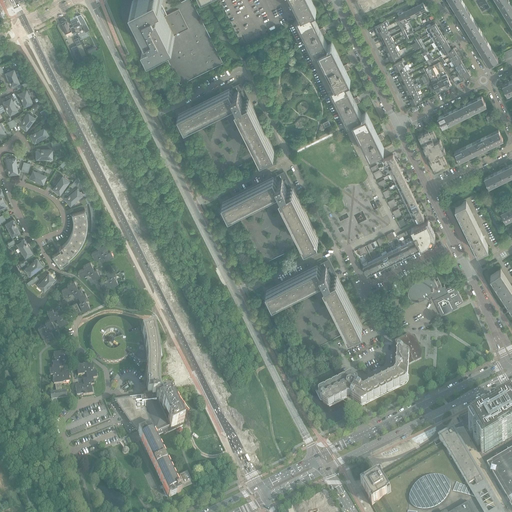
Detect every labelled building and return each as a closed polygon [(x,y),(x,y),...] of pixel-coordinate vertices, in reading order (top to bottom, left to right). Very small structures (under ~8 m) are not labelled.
[(150,30),(152,34),(145,37),(150,49),(160,44),(175,36),(174,35),(188,28),(179,9),(178,9),(170,13),(171,14),(170,15),(169,13),(164,16),(159,6),(158,6),(156,3),(161,0),(132,0),(140,17),(138,18),(137,18),(137,19),(136,19),(135,20),(135,21),(134,21),(134,22),(134,23),(134,24),(134,25),(134,26),(134,27),(134,28),(135,28),(135,29),(135,30),(136,30),(136,31),(137,31),(138,32),(139,32),(140,32),(141,32),(141,33),(142,32),(143,32),(144,32),(145,32),(147,31),(148,31),(150,30)] [(188,28),(174,35),(175,36),(160,44),(180,85),(223,63),(191,0),(184,0),(176,5),(178,9),(179,9),(188,28)] [(219,0),(242,45),(297,18),(301,16),(303,15),(295,0),(219,0)] [(293,0),(301,16),(303,15),(310,12),(311,11),(312,13),(316,10),(311,0),(293,0)] [(511,4),(509,0),(505,0),(499,4),(508,18),(511,15),(511,4)] [(418,5),(422,13),(427,10),(423,2),(418,5)] [(463,22),(472,16),(463,2),(454,8),(463,22)] [(413,7),(417,15),(422,13),(418,5),(413,7)] [(408,9),(412,17),(417,15),(413,7),(408,9)] [(403,12),(407,20),(412,17),(408,9),(403,12)] [(315,53),(319,51),(320,50),(327,47),(328,46),(327,45),(322,33),(325,32),(323,27),(320,29),(312,13),(311,11),(310,12),(303,15),(301,16),(297,18),(314,53),(315,53)] [(407,20),(403,12),(398,14),(402,22),(407,20)] [(77,16),(74,17),(70,19),(73,26),(80,24),(81,24),(85,32),(89,30),(84,20),(80,22),(77,16)] [(472,16),(463,22),(471,36),(481,30),(472,16)] [(61,22),(60,23),(65,34),(71,31),(70,28),(66,20),(64,22),(63,21),(61,22)] [(377,31),(386,27),(383,22),(374,26),(377,31)] [(429,33),(431,32),(438,27),(435,23),(434,23),(434,22),(431,24),(431,25),(428,28),(426,29),(429,33)] [(386,27),(377,31),(379,36),(388,32),(386,27)] [(438,27),(431,32),(429,33),(431,38),(434,36),(441,32),(438,27)] [(480,50),(489,44),(487,40),(481,30),(471,36),(480,50)] [(388,32),(379,36),(382,41),(391,36),(388,32)] [(441,32),(434,36),(431,38),(434,42),(443,36),(441,32)] [(384,46),(393,41),(391,36),(382,41),(384,46)] [(437,46),(439,45),(446,41),(443,36),(434,42),(437,46)] [(384,46),(386,51),(387,50),(395,46),(393,41),(384,46)] [(446,41),(439,45),(437,46),(439,51),(440,50),(442,49),(449,45),(446,41)] [(417,45),(415,42),(412,45),(415,50),(421,47),(419,44),(417,45)] [(76,59),(81,57),(81,59),(87,56),(86,54),(81,43),(77,45),(71,48),(76,59)] [(319,51),(335,85),(337,85),(344,81),(345,81),(346,82),(350,80),(346,70),(349,68),(347,64),(344,65),(343,65),(332,43),(327,45),(328,46),(327,47),(320,50),(319,51)] [(480,50),(485,58),(489,65),(498,59),(489,44),(480,50)] [(449,45),(442,49),(440,50),(443,54),(444,53),(444,54),(447,52),(451,49),(449,45)] [(389,55),(398,51),(395,46),(387,50),(386,51),(389,55)] [(449,57),(456,52),(453,48),(451,49),(447,52),(449,57)] [(398,51),(389,55),(391,60),(400,56),(398,51)] [(456,52),(449,57),(452,61),(459,57),(456,52)] [(459,57),(452,61),(455,65),(462,61),(459,57)] [(396,69),(405,65),(402,60),(393,64),(396,69)] [(462,61),(455,65),(457,70),(464,65),(462,61)] [(398,74),(407,70),(410,69),(407,64),(405,65),(396,69),(398,74)] [(464,65),(457,70),(456,71),(458,75),(460,74),(467,70),(464,65)] [(10,82),(11,84),(12,86),(14,85),(15,85),(19,84),(18,82),(21,82),(19,78),(17,79),(13,70),(10,71),(6,73),(7,75),(6,75),(8,80),(9,80),(10,81),(9,81),(10,82)] [(400,79),(409,75),(407,70),(398,74),(400,79)] [(467,70),(460,74),(458,75),(458,76),(458,77),(459,79),(460,79),(461,80),(466,77),(466,78),(469,76),(469,75),(470,74),(467,70)] [(441,76),(442,79),(446,87),(451,85),(446,74),(441,76)] [(403,84),(412,80),(409,75),(400,79),(403,84)] [(446,87),(442,79),(438,82),(441,89),(446,87)] [(511,91),(511,79),(502,85),(507,94),(511,91)] [(405,89),(414,84),(412,80),(403,84),(405,89)] [(348,123),(349,122),(353,120),(354,120),(361,116),(362,115),(362,114),(356,103),(359,101),(357,97),(357,96),(354,98),(346,82),(345,81),(344,81),(337,85),(335,85),(331,88),(348,123)] [(441,89),(438,82),(433,84),(436,92),(441,89)] [(408,94),(417,89),(414,84),(405,89),(408,94)] [(177,115),(178,117),(181,122),(182,121),(185,127),(193,123),(234,103),(261,156),(263,156),(267,154),(267,156),(275,152),(274,150),(249,99),(248,99),(247,100),(245,95),(245,94),(245,93),(244,92),(244,91),(243,90),(242,89),(242,88),(241,87),(240,86),(237,88),(236,87),(238,91),(234,93),(231,88),(230,89),(229,88),(179,113),(179,114),(177,115)] [(22,92),(20,92),(18,94),(19,97),(20,96),(22,99),(25,105),(29,104),(32,102),(28,93),(30,92),(29,91),(28,89),(26,90),(26,89),(21,91),(22,92)] [(410,99),(419,94),(417,89),(408,94),(410,99)] [(419,94),(410,99),(412,104),(421,99),(419,94)] [(466,103),(471,113),(486,105),(482,96),(466,103)] [(7,100),(5,101),(3,102),(4,105),(5,105),(7,107),(10,114),(14,112),(17,110),(12,101),(14,100),(13,97),(10,98),(10,97),(6,99),(7,100)] [(192,121),(193,123),(219,176),(262,154),(235,100),(231,102),(232,106),(228,108),(227,104),(192,121)] [(452,110),(457,120),(471,113),(466,103),(452,110)] [(457,120),(452,110),(437,118),(442,127),(457,120)] [(384,148),(380,139),(383,138),(381,133),(378,134),(377,135),(372,123),(366,112),(362,114),(362,115),(361,116),(354,120),(353,120),(369,155),(384,148)] [(19,123),(21,125),(22,126),(22,127),(25,130),(26,129),(28,130),(30,127),(28,126),(34,118),(32,116),(32,115),(32,114),(32,113),(31,113),(30,113),(29,113),(29,114),(28,113),(24,119),(22,121),(21,121),(19,123)] [(496,118),(494,113),(486,117),(489,122),(496,118)] [(41,128),(36,130),(37,131),(35,132),(33,133),(30,135),(31,138),(33,142),(34,142),(35,144),(39,142),(38,140),(48,134),(46,131),(44,128),(42,129),(41,128)] [(448,165),(443,154),(442,153),(445,151),(444,148),(442,148),(440,144),(441,143),(440,140),(438,140),(432,128),(423,133),(421,134),(421,135),(418,136),(422,145),(423,144),(424,146),(423,147),(426,153),(428,153),(429,155),(428,155),(428,156),(430,155),(431,157),(429,158),(430,160),(429,160),(435,171),(448,165)] [(483,138),(488,147),(496,143),(503,139),(498,130),(483,138)] [(483,138),(469,145),(474,154),(488,147),(483,138)] [(454,152),(459,161),(474,154),(469,145),(454,152)] [(36,149),(36,152),(36,153),(35,153),(35,158),(36,158),(37,160),(40,160),(40,158),(52,158),(52,155),(52,154),(53,154),(53,153),(54,153),(54,152),(53,152),(53,151),(52,151),(51,151),(51,150),(43,150),(40,150),(40,149),(36,149)] [(384,165),(395,159),(393,154),(381,160),(384,165)] [(7,161),(7,166),(8,166),(9,168),(8,168),(8,170),(9,170),(9,175),(12,174),(12,173),(19,172),(19,169),(16,169),(15,158),(12,158),(7,159),(8,161),(7,161)] [(60,165),(62,168),(69,161),(66,159),(60,165)] [(395,159),(384,165),(386,165),(388,169),(398,164),(395,159)] [(390,174),(400,169),(398,164),(388,169),(390,174)] [(511,164),(499,170),(504,180),(511,176),(511,164)] [(35,181),(40,183),(41,182),(43,183),(46,176),(36,172),(37,170),(34,168),(33,171),(32,170),(30,175),(29,177),(33,179),(35,180),(35,179),(36,180),(35,181)] [(393,179),(403,174),(400,169),(390,174),(393,179)] [(504,180),(499,170),(484,178),(489,187),(504,180)] [(278,181),(275,176),(274,177),(273,176),(223,202),(221,203),(224,211),(226,210),(228,213),(229,215),(237,211),(278,191),(305,245),(307,244),(310,242),(311,244),(318,240),(317,238),(318,238),(293,187),(292,188),(292,187),(291,188),(289,184),(289,183),(289,182),(288,181),(288,180),(288,179),(287,178),(286,177),(286,176),(285,176),(284,174),(280,176),(280,175),(282,179),(278,181)] [(395,184),(405,179),(403,174),(393,179),(395,184)] [(60,178),(57,182),(58,183),(56,184),(55,186),(53,189),(55,191),(56,191),(61,195),(64,192),(62,190),(68,181),(66,179),(62,176),(61,178),(60,178)] [(70,186),(73,188),(79,182),(76,179),(70,186)] [(398,188),(407,184),(405,179),(395,184),(398,188)] [(400,193),(410,189),(407,184),(398,188),(400,193)] [(236,210),(237,211),(263,264),(306,242),(279,188),(274,190),(276,194),(272,196),(271,192),(236,210)] [(68,196),(66,197),(65,199),(66,201),(69,205),(70,204),(72,206),(75,204),(73,202),(82,195),(80,192),(77,189),(75,190),(74,189),(70,193),(71,194),(69,195),(68,196)] [(402,198),(412,193),(410,189),(400,193),(402,198)] [(405,203),(415,198),(412,193),(402,198),(405,203)] [(90,231),(94,232),(95,227),(95,221),(95,216),(94,211),(93,206),(92,201),(90,197),(89,197),(85,198),(86,200),(86,202),(87,203),(88,203),(90,208),(91,214),(91,220),(91,225),(90,231)] [(407,208),(417,203),(415,198),(405,203),(407,208)] [(466,200),(455,206),(456,206),(470,236),(474,244),(478,251),(477,251),(477,252),(489,246),(488,246),(466,201),(466,200)] [(409,213),(419,208),(417,203),(407,208),(409,213)] [(511,218),(511,206),(501,212),(505,221),(511,218)] [(412,218),(422,213),(419,208),(409,213),(412,218)] [(87,213),(87,211),(86,209),(84,209),(84,210),(72,214),(72,216),(73,218),(73,221),(73,224),(73,226),(73,229),(72,232),(71,234),(70,237),(69,239),(67,241),(65,243),(63,245),(61,247),(61,246),(59,248),(59,249),(57,250),(58,252),(56,253),(52,256),(60,266),(62,265),(68,260),(69,260),(68,260),(70,259),(70,258),(73,256),(75,254),(78,251),(80,248),(82,245),(84,241),(85,238),(86,234),(87,230),(87,227),(88,223),(88,219),(87,215),(88,215),(87,214),(87,213)] [(414,223),(424,218),(422,213),(412,218),(414,223)] [(19,229),(16,225),(15,224),(16,224),(15,223),(13,219),(10,220),(10,221),(4,224),(6,228),(8,227),(12,236),(15,234),(19,232),(18,230),(19,229)] [(411,228),(413,231),(416,238),(421,248),(431,243),(432,243),(432,242),(433,242),(433,241),(434,241),(434,240),(435,239),(435,238),(435,237),(435,236),(435,235),(435,234),(428,220),(411,228)] [(411,241),(416,250),(421,248),(416,238),(411,241)] [(32,250),(29,245),(28,246),(27,244),(26,242),(24,239),(21,240),(17,242),(18,244),(16,245),(17,248),(19,247),(26,256),(28,255),(32,252),(31,250),(32,250)] [(406,243),(411,253),(416,250),(411,241),(406,243)] [(113,256),(111,253),(110,250),(108,252),(107,250),(107,249),(104,243),(97,247),(98,249),(91,253),(94,259),(103,254),(106,260),(113,256)] [(401,245),(406,255),(411,253),(406,243),(401,245)] [(406,255),(401,245),(397,248),(401,258),(406,255)] [(392,250),(397,260),(401,258),(397,248),(392,250)] [(387,253),(392,262),(397,260),(392,250),(387,253)] [(382,255),(387,265),(392,262),(387,253),(382,255)] [(377,257),(382,267),(387,265),(382,255),(377,257)] [(372,260),(377,270),(382,267),(377,257),(372,260)] [(39,262),(38,260),(36,258),(34,260),(34,261),(25,268),(25,269),(25,270),(24,271),(25,271),(25,272),(26,273),(27,273),(28,272),(30,275),(39,268),(40,270),(43,267),(42,265),(43,265),(40,261),(39,262)] [(368,262),(372,272),(377,270),(372,260),(368,262)] [(92,279),(97,276),(99,275),(96,269),(94,270),(93,268),(90,262),(83,266),(84,268),(77,271),(80,277),(84,276),(89,273),(92,279)] [(354,330),(355,332),(362,328),(361,326),(362,326),(337,275),(336,276),(335,274),(334,275),(333,272),(333,271),(333,270),(332,269),(332,268),(332,267),(331,266),(330,265),(330,264),(329,264),(328,262),(324,264),(325,267),(322,269),(319,264),(318,265),(317,264),(266,290),(267,291),(265,292),(268,299),(270,298),(273,303),(322,279),(349,333),(350,332),(351,332),(354,330)] [(372,272),(368,262),(362,265),(366,271),(365,271),(366,274),(367,274),(372,272)] [(100,282),(101,285),(103,288),(110,284),(111,287),(118,283),(115,277),(114,277),(113,275),(116,274),(113,268),(106,272),(109,277),(100,282)] [(509,303),(511,307),(511,286),(501,269),(501,268),(490,275),(491,275),(509,303)] [(43,278),(39,282),(40,283),(38,285),(41,288),(44,290),(51,282),(53,283),(56,280),(51,276),(51,275),(49,273),(46,276),(44,277),(45,277),(43,279),(43,278)] [(38,279),(36,276),(27,283),(29,286),(38,279)] [(318,279),(319,280),(320,282),(316,284),(315,280),(280,298),(307,352),(350,331),(325,281),(323,276),(318,279)] [(437,277),(438,279),(436,281),(436,280),(435,279),(434,278),(433,278),(433,277),(432,277),(431,277),(429,276),(428,276),(427,276),(426,276),(424,276),(422,277),(421,277),(420,278),(419,278),(418,278),(416,279),(415,280),(413,281),(413,282),(412,282),(412,283),(411,284),(411,283),(411,284),(410,285),(409,286),(409,287),(408,288),(408,289),(408,290),(408,291),(408,292),(408,293),(408,294),(409,294),(409,295),(410,296),(411,297),(412,297),(412,298),(413,298),(415,298),(416,299),(417,299),(418,299),(419,299),(420,301),(432,295),(432,296),(433,295),(435,299),(434,300),(441,315),(455,308),(454,305),(456,304),(456,305),(463,302),(455,284),(453,285),(446,288),(444,284),(444,286),(442,287),(437,277)] [(83,293),(81,290),(80,288),(78,289),(77,287),(74,281),(67,284),(68,287),(61,290),(64,296),(73,292),(76,297),(78,296),(81,302),(79,303),(83,311),(90,307),(87,301),(87,302),(85,300),(88,298),(85,292),(83,293)] [(75,313),(80,311),(76,303),(71,305),(75,313)] [(62,308),(62,306),(56,309),(56,310),(54,311),(52,308),(47,311),(50,319),(45,322),(46,324),(44,325),(44,324),(38,328),(42,336),(45,342),(54,337),(50,330),(55,327),(51,320),(55,318),(59,325),(68,321),(65,315),(66,315),(62,308)] [(129,419),(130,419),(129,420),(138,431),(137,431),(168,496),(169,498),(181,492),(179,489),(191,484),(190,481),(191,480),(187,471),(180,475),(181,476),(178,477),(180,481),(176,483),(155,437),(163,433),(164,435),(183,426),(182,424),(184,423),(170,394),(161,398),(159,394),(157,388),(162,386),(161,386),(158,388),(157,380),(158,366),(157,359),(157,357),(162,358),(160,357),(160,353),(160,350),(159,347),(158,345),(157,342),(156,337),(156,336),(155,335),(154,333),(153,331),(153,329),(156,328),(154,328),(153,324),(149,325),(151,329),(141,333),(142,336),(139,337),(138,332),(128,335),(127,332),(132,330),(131,330),(130,328),(129,327),(128,325),(126,324),(125,323),(123,322),(121,321),(120,320),(118,320),(116,319),(114,319),(112,319),(110,319),(108,319),(106,320),(104,320),(103,321),(101,322),(99,323),(98,324),(96,326),(95,327),(94,329),(93,330),(92,332),(91,334),(91,336),(90,338),(90,340),(90,341),(90,343),(91,345),(91,347),(92,349),(93,351),(93,353),(95,354),(96,356),(97,357),(99,358),(100,359),(102,360),(104,361),(106,362),(107,362),(109,363),(111,363),(113,363),(115,363),(117,362),(119,362),(121,361),(123,360),(124,359),(126,358),(127,357),(128,357),(124,353),(126,351),(143,364),(143,363),(147,363),(147,366),(146,380),(147,387),(147,392),(143,394),(143,399),(141,399),(141,398),(114,401),(114,402),(117,401),(119,404),(123,411),(125,412),(126,413),(128,414),(130,414),(130,415),(129,415),(128,415),(128,416),(128,417),(128,418),(129,418),(129,419)] [(320,396),(321,397),(322,397),(323,398),(322,400),(323,402),(327,405),(329,403),(330,404),(333,403),(335,400),(337,401),(340,400),(342,397),(343,398),(346,396),(348,393),(349,394),(351,395),(350,396),(351,396),(353,397),(352,399),(360,404),(361,402),(363,403),(366,402),(368,399),(370,400),(372,399),(375,396),(376,397),(379,396),(381,392),(383,394),(386,392),(388,389),(389,390),(392,389),(394,386),(396,387),(399,386),(401,383),(402,384),(405,383),(407,380),(407,376),(406,375),(406,374),(407,373),(408,367),(407,366),(408,365),(415,362),(421,359),(421,358),(422,352),(420,351),(420,348),(418,347),(418,345),(416,344),(416,341),(414,340),(415,338),(412,337),(412,336),(409,334),(395,341),(397,345),(397,344),(399,347),(398,347),(398,348),(398,351),(397,352),(396,352),(397,353),(397,358),(396,360),(397,360),(397,365),(395,367),(396,368),(396,369),(396,370),(396,372),(395,374),(394,376),(391,377),(390,378),(389,377),(388,379),(385,380),(383,381),(382,380),(382,381),(381,382),(378,384),(378,383),(377,384),(376,384),(375,384),(376,384),(375,385),(372,387),(370,388),(369,387),(369,388),(368,389),(367,389),(361,385),(361,382),(358,380),(358,379),(352,375),(350,377),(349,376),(346,377),(344,381),(342,379),(339,381),(337,384),(336,383),(333,384),(331,387),(329,386),(326,387),(324,390),(323,389),(320,390),(318,393),(320,396)] [(51,400),(57,399),(67,397),(66,390),(62,391),(61,384),(63,384),(63,383),(70,382),(68,372),(61,373),(60,369),(63,368),(62,363),(71,362),(70,352),(63,353),(53,354),(54,360),(55,360),(56,363),(52,363),(53,369),(49,370),(50,376),(53,376),(54,378),(53,378),(54,385),(56,385),(56,392),(50,392),(51,400)] [(84,385),(79,386),(75,386),(77,396),(83,395),(83,396),(93,394),(92,388),(91,388),(91,386),(94,385),(93,379),(97,378),(96,372),(93,372),(93,371),(93,370),(92,363),(83,365),(77,366),(78,376),(86,375),(87,380),(83,380),(84,385)] [(471,430),(469,432),(482,455),(484,453),(485,455),(511,438),(511,406),(511,407),(510,406),(470,429),(471,430)] [(439,439),(435,441),(439,447),(445,457),(465,492),(472,493),(485,485),(481,479),(479,475),(455,434),(453,431),(447,434),(448,434),(440,439),(439,439)] [(391,495),(376,503),(380,511),(501,511),(498,506),(496,502),(495,502),(493,500),(494,499),(489,491),(489,492),(485,485),(472,493),(465,492),(445,457),(439,447),(437,448),(436,446),(432,448),(433,450),(429,452),(424,455),(420,457),(416,460),(411,462),(407,465),(403,467),(398,470),(394,472),(390,475),(390,476),(382,480),(385,486),(387,489),(391,495)] [(479,474),(479,475),(481,479),(482,479),(495,478),(504,495),(505,494),(506,497),(509,502),(510,503),(510,504),(511,506),(511,449),(510,450),(508,452),(506,453),(504,454),(502,455),(500,457),(498,458),(495,459),(493,460),(491,462),(490,462),(487,464),(487,465),(489,468),(490,469),(491,472),(492,474),(479,474)] [(361,485),(360,486),(370,503),(372,506),(374,505),(376,503),(391,495),(387,489),(385,486),(382,480),(379,475),(364,483),(361,485)]
